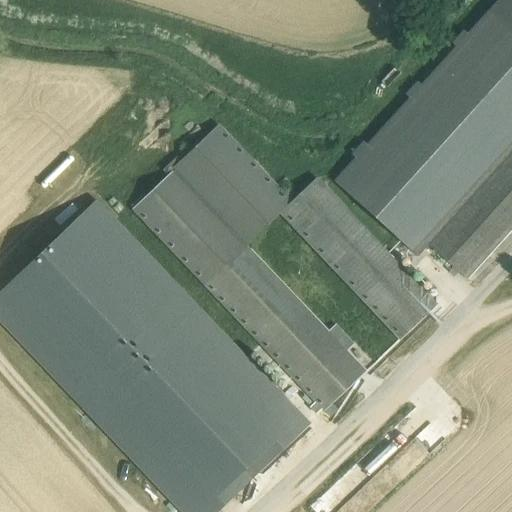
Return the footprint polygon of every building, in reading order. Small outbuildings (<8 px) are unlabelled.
[(355,157),(333,181),(418,257),(429,244),(511,152),(511,0),(500,0),(469,34),(464,30),(452,43),(455,46),(421,84),(418,81),(406,94),(409,98),(368,145),(363,141),(351,154),(355,157)] [(151,186),(131,205),(305,389),(301,393),(317,410),(321,406),(325,411),(369,371),(249,246),(281,212),(294,201),(220,123),(186,157),(182,152),(163,171),(167,176),(154,189),(151,186)] [(511,152),(429,244),(459,272),(467,279),(511,228),(511,152)] [(437,304),(423,289),(317,178),(294,201),(281,212),(387,324),(401,338),(437,304)] [(99,202),(0,296),(0,320),(182,511),(218,511),(310,425),(99,202)]
